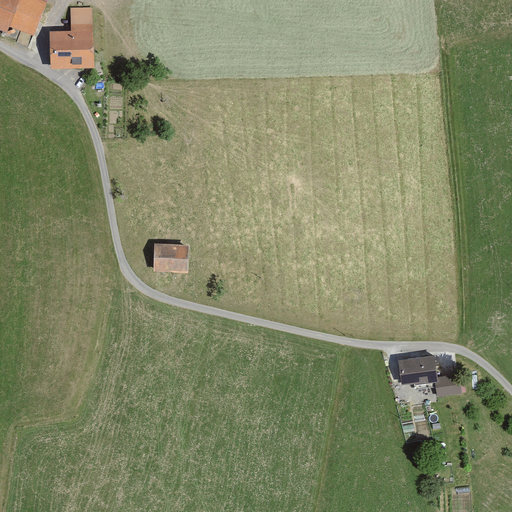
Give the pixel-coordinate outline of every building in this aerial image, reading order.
[(0,0),(0,31),(6,34),(8,29),(33,39),(47,0),(0,0)] [(48,35),(50,71),(92,70),(91,9),(70,10),(70,34),(48,35)] [(153,243),(153,271),(187,271),(187,244),(153,243)] [(396,361),(400,385),(434,381),(437,380),(436,378),(434,356),(396,361)] [(434,381),(436,398),(460,393),(458,375),(436,378),(437,380),(434,381)]
